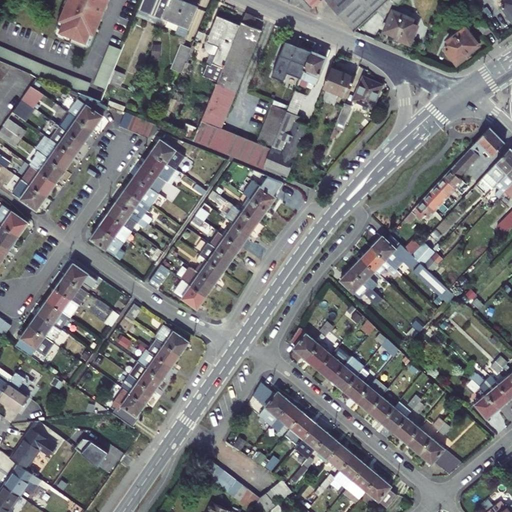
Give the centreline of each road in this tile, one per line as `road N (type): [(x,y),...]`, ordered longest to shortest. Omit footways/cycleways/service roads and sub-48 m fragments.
road 1 (residential): [(239,345),(275,361),(440,495)]
road 2 (primary): [(300,257),(381,173),(470,99)]
road 3 (residential): [(67,240),(170,311),(239,345)]
road 4 (primary): [(395,140),(300,257)]
road 5 (tertiary): [(368,51),(250,0)]
